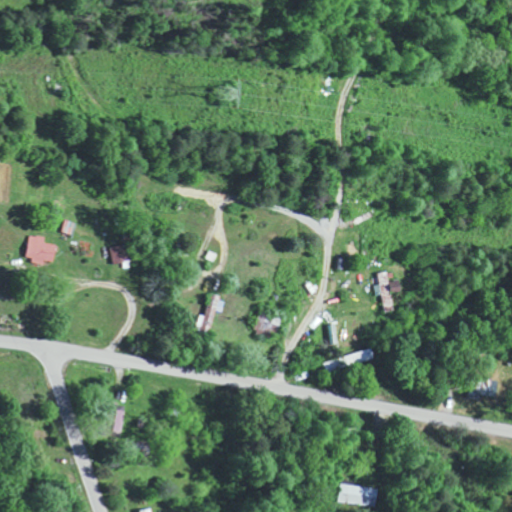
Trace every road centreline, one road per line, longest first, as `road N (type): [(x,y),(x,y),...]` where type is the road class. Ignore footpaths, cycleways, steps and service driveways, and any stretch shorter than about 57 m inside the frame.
road 1 (secondary): [(511,433),(0,343)]
road 2 (tertiary): [(100,511),(50,349)]
